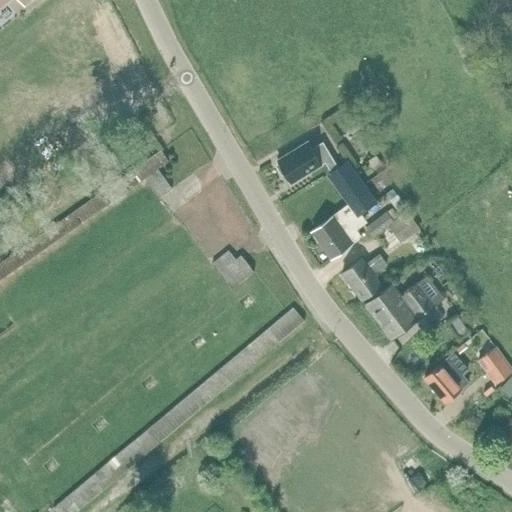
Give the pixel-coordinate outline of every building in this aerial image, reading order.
[(322,142),(312,148),(309,142),(276,162),(289,184),(322,165),(321,164),(325,162),(331,172),(327,175),(348,205),(349,204),(357,216),(358,215),(376,202),(346,161),(337,168),(322,142)] [(160,150),(0,261),(0,278),(143,178),(157,198),(171,189),(157,169),(168,161),(160,150)] [(364,224),(358,215),(357,216),(349,204),(348,205),(311,231),(332,259),(361,239),(356,230),(364,224)] [(373,238),(388,227),(387,225),(398,217),(391,208),(365,227),(373,238)] [(387,225),(388,227),(389,228),(400,244),(420,229),(409,214),(407,211),(398,217),(387,225)] [(403,245),(384,259),(387,264),(391,269),(410,254),(403,245)] [(210,263),(231,289),(253,271),(240,255),(234,259),(227,250),(210,263)] [(382,284),(374,274),(387,264),(384,259),(379,253),(366,263),(362,258),(342,274),(361,300),(382,284)] [(389,339),(443,298),(426,276),(399,296),(391,286),(364,305),(389,339)] [(55,511),(75,511),(304,321),(293,307),(52,508),(55,511)] [(458,338),(468,331),(457,314),(447,321),(458,338)] [(511,371),(511,368),(495,346),(476,360),(494,385),(511,371)] [(468,383),(461,375),(468,369),(453,351),(446,357),(448,359),(425,380),(445,402),(468,383)] [(508,397),(511,393),(511,374),(499,389),(508,397)] [(472,429),(479,431),(482,420),(474,418),(472,429)]
